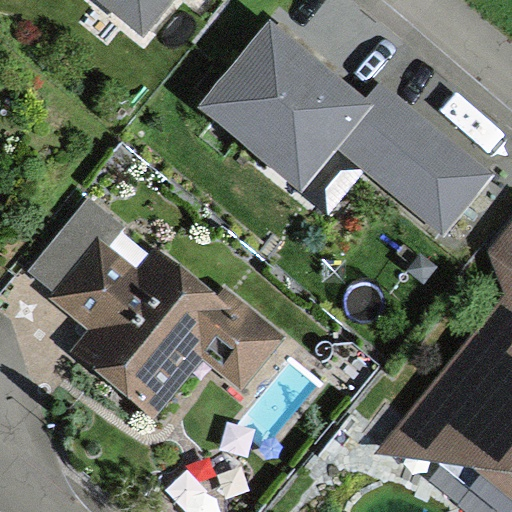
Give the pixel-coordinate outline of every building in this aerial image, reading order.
[(95,0),(147,43),(183,0),(95,0)] [(366,113),(271,36),(207,114),(302,191),(338,147),(443,232),(486,179),(381,94),(366,113)] [(511,229),(489,257),(511,276),(511,229)] [(91,332),(71,356),(153,422),(204,359),(245,392),(283,345),(216,291),(213,295),(159,251),(139,276),(93,239),(46,296),(91,332)] [(511,511),(511,288),(377,462),(470,478),(511,511)]
